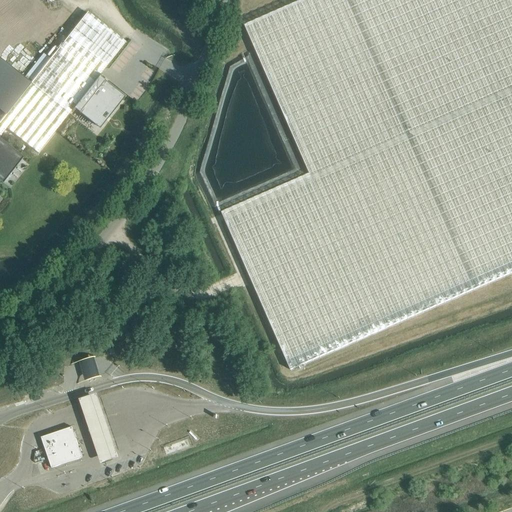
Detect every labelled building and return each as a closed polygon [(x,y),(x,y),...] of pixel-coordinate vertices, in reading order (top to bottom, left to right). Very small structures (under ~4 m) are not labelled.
[(222,213),(291,370),(511,273),(511,0),(303,0),(245,26),(310,174),(222,213)] [(0,179),(2,182),(21,158),(0,141),(0,139),(0,136),(6,129),(38,153),(74,107),(99,127),(105,119),(104,116),(105,114),(108,116),(122,98),(97,79),(126,43),(87,13),(31,84),(0,58),(0,110),(6,115),(0,123),(0,179)] [(83,371),(86,380),(99,376),(96,368),(93,358),(80,362),(83,371)] [(99,399),(83,404),(86,413),(100,455),(104,466),(120,461),(116,449),(102,408),(99,399)] [(83,458),(72,427),(41,438),(52,468),(83,458)]
